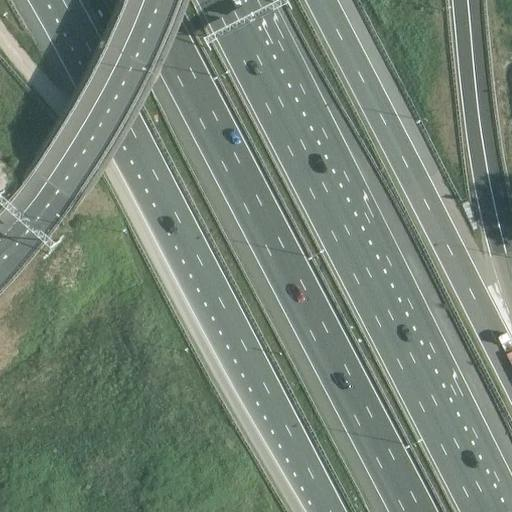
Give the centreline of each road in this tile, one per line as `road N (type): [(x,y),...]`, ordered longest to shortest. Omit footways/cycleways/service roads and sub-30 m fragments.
road 1 (motorway): [(61,0),(97,46),(215,253),(349,511)]
road 2 (motorway): [(483,511),(219,0)]
road 3 (motorway): [(157,0),(421,511)]
road 4 (motorway): [(511,357),(324,0)]
road 5 (motorway): [(511,308),(475,141),(460,0)]
road 6 (motorway): [(161,0),(109,114),(0,262)]
